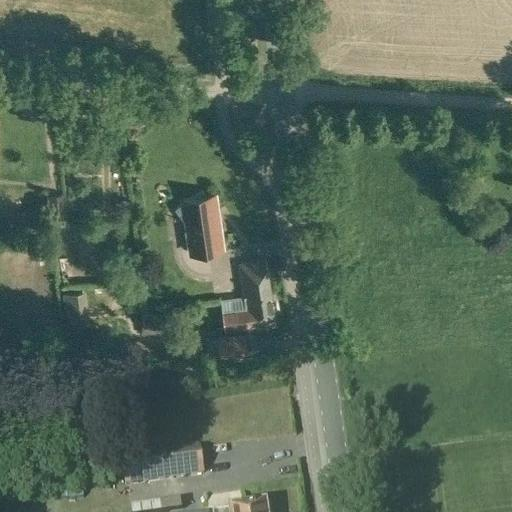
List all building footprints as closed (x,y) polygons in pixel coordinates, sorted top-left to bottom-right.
[(51,218),(66,216),(63,193),(48,195),(51,218)] [(190,253),(222,248),(219,227),(226,222),(216,208),(214,194),(182,199),(182,202),(174,208),(186,225),(190,253)] [(59,263),(57,237),(43,239),(45,264),(59,263)] [(243,296),(270,292),(265,259),(238,263),(243,295),(243,296)] [(248,328),(275,324),(270,292),(243,296),(243,295),(220,299),(225,330),(248,327),(248,328)] [(162,336),(165,315),(143,312),(140,334),(162,336)] [(60,323),(39,322),(39,338),(60,339),(60,323)] [(219,357),(248,354),(245,332),(217,335),(217,338),(206,339),(208,356),(219,355),(219,357)] [(120,367),(120,354),(110,354),(111,367),(120,367)] [(156,453),(174,448),(171,438),(153,443),(156,453)] [(124,487),(203,476),(199,449),(121,460),(124,487)] [(138,492),(139,505),(159,503),(157,489),(138,492)]
